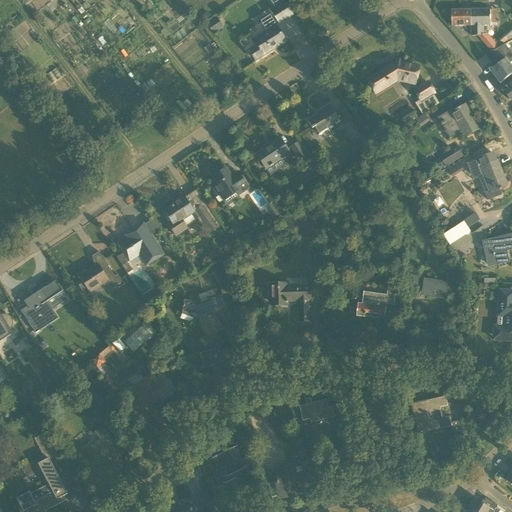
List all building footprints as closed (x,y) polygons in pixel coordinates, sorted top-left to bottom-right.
[(293,16),(284,1),(283,0),(270,0),(274,7),(269,10),(278,26),(293,16)] [(472,22),(471,10),(452,10),(452,26),(471,26),(472,36),(478,36),(478,26),(478,22),(472,22)] [(491,26),(491,10),(471,10),(472,22),(478,22),(478,26),(478,36),(491,50),(498,47),(487,35),(484,35),(484,26),(491,26)] [(225,28),(218,18),(207,25),(214,35),(225,28)] [(276,48),(285,42),(274,24),(252,38),(256,44),(248,49),(256,61),(264,56),(263,54),(275,46),(276,48)] [(501,46),(511,40),(511,31),(501,41),(498,43),(501,46)] [(496,76),(497,78),(501,83),(511,74),(511,66),(510,64),(511,62),(511,53),(505,44),(498,49),(502,54),(491,62),(495,68),(491,71),(492,72),(491,73),(495,77),(496,76)] [(485,55),(491,62),(502,54),(498,49),(492,52),(491,51),(485,55)] [(414,84),(418,67),(400,63),(399,61),(367,80),(375,94),(397,80),(414,84)] [(419,102),(433,93),(434,93),(428,82),(413,92),(419,102)] [(335,124),(340,122),(329,104),(320,110),(321,111),(307,120),(312,129),(314,127),(319,135),(325,131),(328,129),(327,126),(334,122),(335,124)] [(463,138),(464,137),(479,129),(472,118),(471,118),(464,106),(465,105),(459,108),(458,108),(456,109),(457,110),(451,113),(450,111),(437,118),(449,139),(460,133),(463,138)] [(265,168),(267,171),(281,162),(291,156),(279,137),(269,144),(270,145),(256,155),(259,159),(257,163),(261,168),(265,168)] [(356,143),(362,151),(370,146),(364,137),(356,143)] [(458,150),(441,160),(443,163),(446,168),(463,157),(458,150)] [(303,151),(296,156),(300,162),(307,157),(303,151)] [(495,161),(492,153),(476,160),(486,184),(482,186),(488,200),(501,195),(499,190),(502,189),(501,188),(507,186),(496,160),(495,161)] [(460,162),(449,169),(454,177),(465,170),(460,162)] [(231,176),(227,169),(214,178),(217,183),(213,187),(218,195),(219,195),(223,201),(236,192),(238,196),(248,189),(238,172),(231,176)] [(186,228),(185,227),(181,220),(194,212),(184,197),(163,211),(171,222),(167,224),(175,236),(186,227),(186,228)] [(283,209),(277,201),(272,204),(278,213),(283,209)] [(271,203),(265,207),(273,219),(279,215),(278,213),(271,203)] [(209,231),(212,229),(214,228),(210,222),(212,221),(202,206),(195,210),(209,231)] [(148,236),(141,225),(134,230),(135,233),(118,244),(124,252),(116,257),(127,273),(132,270),(127,263),(130,261),(129,260),(140,253),(148,264),(163,255),(150,235),(148,236)] [(447,231),(442,235),(449,245),(454,241),(447,231)] [(488,267),(509,262),(506,252),(511,250),(511,234),(481,242),(488,267)] [(114,276),(99,252),(92,256),(94,265),(79,275),(78,274),(77,274),(83,283),(78,286),(79,287),(80,289),(80,290),(81,291),(82,292),(84,293),(85,294),(87,295),(101,285),(108,287),(113,288),(122,282),(117,274),(114,276)] [(318,275),(318,269),(331,268),(331,255),(318,255),(314,255),(314,260),(310,260),(310,275),(318,275)] [(215,263),(206,269),(210,275),(219,269),(215,263)] [(452,291),(455,267),(449,266),(448,270),(447,270),(445,283),(424,280),(422,295),(445,298),(446,290),(452,291)] [(416,298),(417,288),(419,276),(413,275),(410,297),(416,298)] [(36,296),(25,303),(34,316),(27,321),(35,333),(39,331),(38,330),(57,318),(46,302),(63,291),(55,281),(46,287),(45,287),(34,294),(36,296)] [(285,287),(285,284),(269,284),(269,297),(274,297),(274,306),(286,305),(286,303),(287,303),(287,300),(298,300),(299,322),(308,321),(308,300),(310,300),(309,286),(285,287)] [(393,305),(395,290),(387,289),(386,295),(363,291),(361,304),(357,303),(356,316),(365,317),(365,312),(384,315),(383,318),(384,318),(385,303),(393,305)] [(511,291),(499,290),(497,316),(503,317),(501,340),(511,341),(511,291)] [(154,293),(145,299),(148,304),(157,298),(154,293)] [(225,305),(221,295),(200,303),(184,300),(182,311),(182,314),(191,317),(192,313),(196,314),(209,350),(200,354),(205,368),(222,362),(217,347),(222,346),(217,332),(222,331),(214,311),(216,310),(215,305),(219,304),(220,308),(225,307),(225,305)] [(0,315),(0,339),(10,333),(8,330),(10,329),(10,328),(11,327),(12,326),(12,325),(13,323),(12,320),(12,319),(11,318),(11,317),(8,315),(5,314),(2,315),(0,315)] [(99,354),(93,359),(97,368),(101,364),(103,358),(99,354)] [(141,406),(142,406),(143,407),(145,406),(147,406),(148,407),(160,399),(162,401),(177,391),(168,379),(160,385),(151,374),(133,387),(141,397),(140,399),(139,400),(139,401),(139,403),(140,404),(141,406)] [(376,396),(374,385),(369,386),(371,392),(357,394),(362,422),(379,419),(380,425),(392,423),(388,403),(394,401),(392,393),(376,396)] [(443,418),(441,408),(448,407),(446,397),(411,404),(418,434),(431,431),(452,426),(453,426),(452,422),(451,416),(443,418)] [(311,404),(310,398),(304,400),(306,405),(299,407),(303,421),(310,419),(311,423),(335,416),(332,406),(328,408),(326,400),(311,404)] [(406,398),(396,400),(397,406),(407,404),(406,398)] [(453,426),(452,426),(454,436),(462,434),(459,421),(452,422),(453,426)] [(123,453),(102,427),(94,432),(100,439),(98,440),(99,441),(85,452),(96,464),(111,452),(116,459),(123,453)] [(246,466),(236,447),(238,446),(237,445),(246,441),(240,429),(229,434),(235,447),(229,449),(229,448),(226,450),(226,451),(210,459),(211,459),(213,463),(209,465),(213,474),(216,480),(225,476),(226,477),(248,466),(246,466)] [(47,432),(34,438),(43,456),(56,450),(47,432)] [(293,465),(306,462),(303,447),(290,449),(293,465)] [(25,508),(27,511),(39,511),(62,501),(59,496),(65,493),(48,458),(37,463),(51,491),(33,500),(28,491),(15,497),(22,510),(25,508)] [(296,488),(291,465),(282,466),(284,477),(276,479),(276,481),(276,482),(268,484),(271,498),(280,496),(281,498),(294,495),(293,488),(296,488)] [(209,511),(205,499),(196,502),(195,501),(184,504),(183,502),(181,503),(174,505),(175,507),(163,511),(209,511)] [(492,511),(476,501),(468,511),(469,511),(492,511)]
